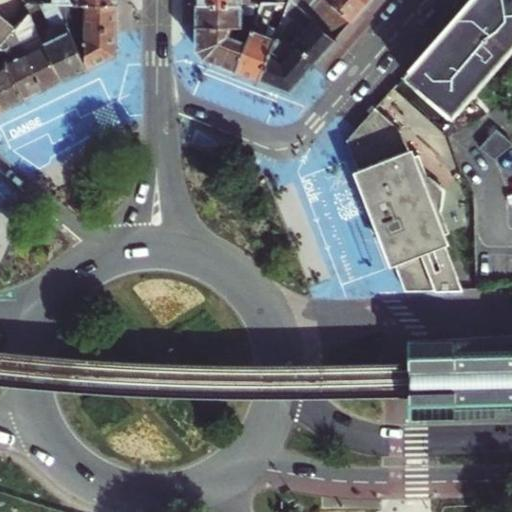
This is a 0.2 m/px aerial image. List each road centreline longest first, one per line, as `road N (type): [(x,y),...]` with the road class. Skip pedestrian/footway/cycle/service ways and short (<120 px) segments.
road 1 (residential): [(416,0),(295,134),(270,135),(158,96)]
road 2 (primary): [(226,468),(373,484),(511,482)]
road 3 (primary): [(511,441),(416,443),(358,433),(308,405),(278,366)]
road 4 (primary): [(278,366),(269,324),(237,277),(201,255),(159,247)]
road 5 (primary): [(55,300),(38,337),(34,377),(43,416),(65,449)]
road 6 (tertiary): [(158,96),(159,247)]
road 7 (residential): [(105,258),(0,167)]
